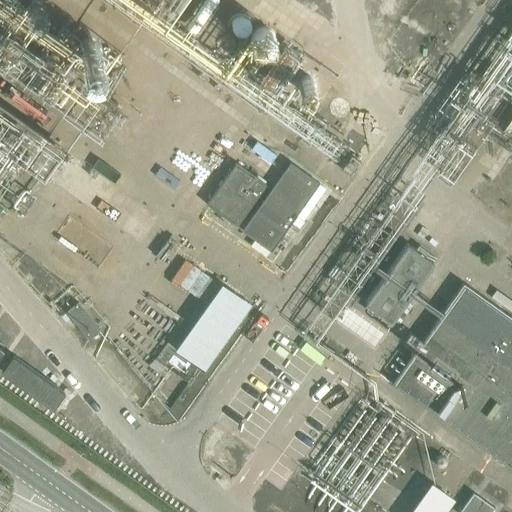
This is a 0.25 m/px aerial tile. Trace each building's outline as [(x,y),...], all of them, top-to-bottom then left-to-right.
[(0,129),(6,135),(8,133),(21,136),(25,112),(48,104),(52,108),(56,104),(52,93),(66,105),(120,115),(84,82),(88,58),(65,37),(75,33),(73,27),(86,23),(82,10),(61,17),(55,0),(34,0),(19,17),(18,21),(0,17),(0,129)] [(511,139),(511,115),(501,132),(511,139)] [(237,160),(206,202),(235,223),(265,181),(237,160)] [(291,162),(243,231),(271,251),(319,183),(291,162)] [(410,243),(367,303),(394,321),(436,261),(410,243)] [(187,257),(172,278),(204,301),(219,280),(187,257)] [(392,381),(511,466),(511,316),(462,281),(392,381)] [(173,354),(204,375),(251,307),(220,286),(173,354)] [(100,324),(79,299),(67,309),(89,334),(100,324)] [(66,391),(11,354),(1,369),(56,406),(66,391)] [(360,511),(400,446),(366,425),(352,447),(334,436),(308,478),(360,511)] [(407,511),(446,511),(456,499),(430,481),(407,511)] [(474,493),(460,511),(493,511),(495,509),(474,493)]
